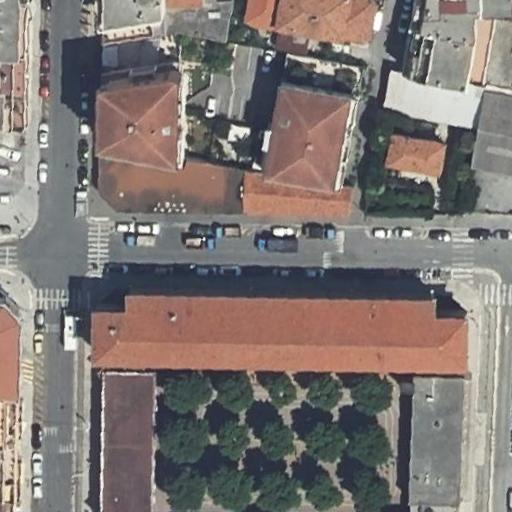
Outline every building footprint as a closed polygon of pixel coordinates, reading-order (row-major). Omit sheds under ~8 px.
[(0,0),(0,112),(12,115),(25,117),(27,49),(28,0),(0,0)] [(102,0),(102,43),(110,42),(166,34),(164,0),(102,0)] [(164,0),(166,34),(182,31),(183,31),(224,39),(230,0),(164,0)] [(371,34),(376,4),(373,0),(250,0),(247,19),(260,23),(268,25),(280,25),(362,41),(371,34)] [(511,0),(416,0),(403,69),(484,85),(511,90),(511,0)] [(166,34),(110,42),(109,109),(108,144),(177,155),(183,31),(182,31),(166,34)] [(264,171),(333,183),(357,65),(288,52),(264,171)] [(333,183),(343,184),(366,67),(357,65),(333,183)] [(484,85),(403,69),(391,66),(384,108),(477,126),(484,85)] [(511,176),(511,90),(484,85),(477,126),(468,168),(511,176)] [(439,169),(444,141),(415,135),(416,127),(395,124),(389,159),(439,169)] [(117,210),(349,212),(353,186),(350,185),(343,184),(333,183),(264,171),(177,155),(108,144),(100,142),(99,191),(117,210)] [(0,511),(17,511),(21,313),(2,290),(0,289),(0,511)] [(460,511),(467,310),(435,309),(434,293),(130,289),(130,305),(97,304),(96,353),(126,354),(126,369),(114,368),(108,360),(97,368),(104,378),(102,489),(102,504),(95,511),(460,511)]
